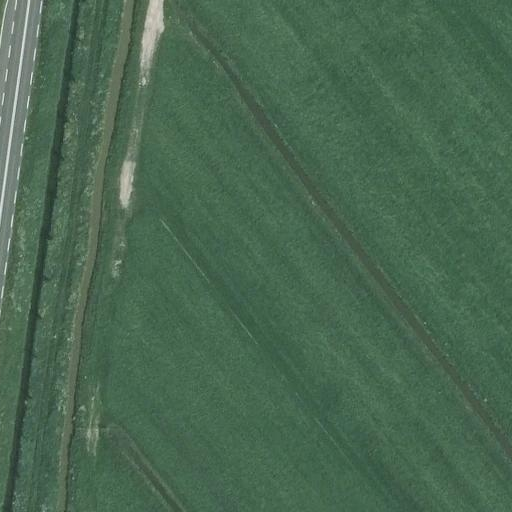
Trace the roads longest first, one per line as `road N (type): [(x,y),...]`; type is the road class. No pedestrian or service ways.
road 1 (track): [(223,378),(149,252),(124,187),(154,0)]
road 2 (primary): [(0,250),(33,0)]
